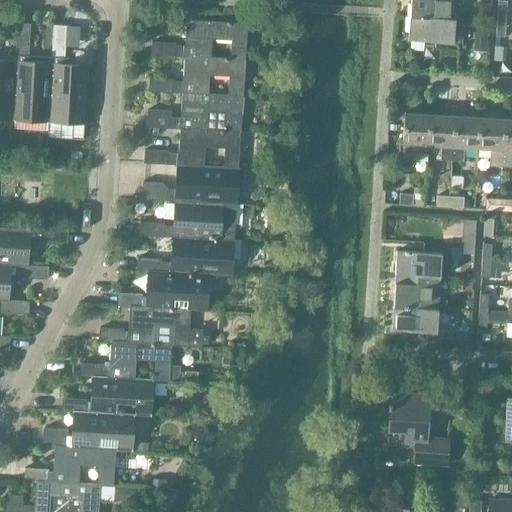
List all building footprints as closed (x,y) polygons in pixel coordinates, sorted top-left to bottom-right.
[(412,0),(411,13),(456,16),(457,0),(412,0)] [(475,2),(474,17),(491,18),(492,4),(475,2)] [(498,4),(497,20),(506,21),(507,4),(498,4)] [(411,13),(409,40),(455,43),(455,31),(456,16),(411,13)] [(187,20),(185,47),(177,47),(177,45),(153,43),(152,55),(185,57),(246,62),(248,25),(187,20)] [(506,21),(497,20),(496,36),(505,37),(506,21)] [(16,56),(30,57),(31,25),(18,24),(16,56)] [(52,58),(65,59),(67,27),(53,26),(52,58)] [(474,27),(473,52),(486,52),(487,28),(474,27)] [(16,62),(13,120),(49,122),(52,64),(29,63),(30,57),(16,56),(16,62)] [(185,57),(183,84),(174,83),(174,81),(150,79),(149,92),(182,94),(243,98),(243,95),(244,88),(246,62),(185,57)] [(52,64),(49,122),(86,124),(89,66),(70,65),(71,59),(65,59),(52,58),(52,64)] [(0,119),(13,120),(16,62),(0,60),(0,119)] [(148,114),(147,128),(153,128),(158,129),(180,130),(241,134),(243,98),(182,94),(180,120),(171,119),(172,113),(148,111),(148,114)] [(403,144),(403,152),(428,153),(429,145),(431,114),(405,112),(403,144)] [(431,114),(429,145),(441,146),(441,160),(453,161),(454,147),(456,116),(431,114)] [(464,148),(479,149),(481,117),(456,116),(454,147),(453,161),(463,162),(464,148)] [(490,166),(503,167),(506,119),(481,117),(479,149),(491,149),(490,166)] [(511,119),(506,119),(503,167),(511,167),(511,119)] [(180,130),(178,156),(169,155),(169,153),(145,151),(144,164),(177,166),(238,170),(241,137),(241,134),(180,130)] [(0,142),(0,151),(9,152),(9,143),(0,142)] [(168,189),(168,187),(164,182),(145,181),(142,187),(142,201),(175,203),(236,207),(238,170),(177,166),(176,185),(178,185),(178,190),(168,189)] [(401,195),(400,204),(414,205),(414,196),(401,195)] [(437,206),(450,207),(451,198),(437,198),(437,206)] [(451,198),(450,207),(464,208),(464,199),(451,198)] [(487,201),(486,209),(495,210),(500,210),(501,201),(487,201)] [(511,202),(501,201),(500,210),(511,211),(511,202)] [(139,236),(172,238),(234,242),(236,207),(175,203),(173,228),(164,227),(164,224),(140,223),(139,236)] [(486,219),(485,235),(494,236),(495,220),(486,219)] [(0,227),(0,264),(10,265),(16,265),(28,266),(29,265),(30,229),(0,227)] [(36,243),(67,244),(68,231),(36,230),(36,243)] [(475,237),(463,236),(461,253),(474,254),(475,237)] [(136,272),(148,272),(208,276),(231,277),(234,242),(172,238),(171,264),(162,263),(162,260),(137,258),(136,272)] [(484,244),(483,260),(492,261),(493,245),(484,244)] [(398,250),(397,277),(441,279),(442,253),(437,252),(398,250)] [(492,261),(483,260),(482,277),(491,277),(492,261)] [(0,299),(9,300),(9,289),(10,265),(0,264),(0,299)] [(48,266),(29,265),(28,266),(16,265),(16,278),(48,279),(48,266)] [(118,306),(129,307),(190,311),(206,312),(208,276),(148,272),(146,295),(118,293),(118,306)] [(397,277),(395,303),(439,306),(441,279),(397,277)] [(465,282),(464,292),(473,293),(473,282),(465,282)] [(481,294),(480,310),(488,311),(489,294),(481,294)] [(0,299),(0,312),(29,314),(29,301),(9,300),(0,299)] [(439,306),(395,303),(393,330),(438,333),(439,306)] [(110,342),(171,346),(202,348),(203,345),(208,345),(209,336),(203,336),(203,329),(189,329),(190,311),(129,307),(128,333),(123,332),(123,330),(99,329),(98,341),(110,342)] [(478,327),(478,335),(487,335),(487,327),(488,311),(480,310),(478,327)] [(0,349),(9,350),(10,337),(0,336),(0,349)] [(440,338),(439,346),(451,346),(451,338),(440,338)] [(81,362),(80,376),(92,377),(135,379),(136,360),(155,361),(154,381),(155,381),(169,382),(170,372),(171,346),(110,342),(108,367),(104,366),(104,364),(81,362)] [(184,371),(183,383),(196,383),(196,372),(184,371)] [(170,372),(169,382),(178,382),(181,382),(181,375),(182,373),(170,372)] [(62,398),(61,411),(74,412),(117,414),(118,404),(135,405),(134,415),(153,417),(155,381),(154,381),(135,379),(92,377),(91,402),(86,402),(86,399),(62,398)] [(391,392),(389,430),(406,431),(405,442),(416,443),(415,462),(447,464),(448,438),(427,437),(429,394),(391,392)] [(43,446),(55,447),(116,450),(132,451),(134,415),(74,412),(72,437),(67,437),(67,435),(44,433),(43,446)] [(139,441),(138,451),(148,451),(149,442),(139,441)] [(25,469),(25,482),(36,482),(79,485),(80,465),(99,466),(98,486),(101,486),(114,487),(116,450),(55,447),(54,473),(49,472),(49,470),(25,469)] [(98,486),(36,482),(35,507),(22,506),(23,496),(9,496),(8,511),(99,511),(101,486),(98,486)] [(115,488),(115,499),(135,501),(136,490),(115,488)] [(511,511),(511,500),(490,499),(489,511),(511,511)] [(469,500),(468,511),(479,511),(480,500),(469,500)]
